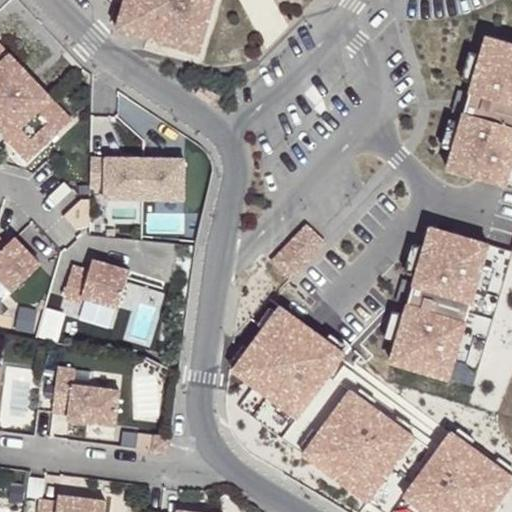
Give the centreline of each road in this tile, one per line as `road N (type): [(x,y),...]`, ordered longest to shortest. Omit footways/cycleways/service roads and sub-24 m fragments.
road 1 (residential): [(337,27),(373,99),(362,130),(214,274)]
road 2 (residential): [(220,143),(53,0)]
road 3 (residential): [(202,457),(180,471),(0,447)]
road 4 (residential): [(202,457),(196,409),(214,274)]
road 5 (residential): [(220,143),(337,27)]
road 6 (residential): [(214,274),(233,181),(220,143)]
